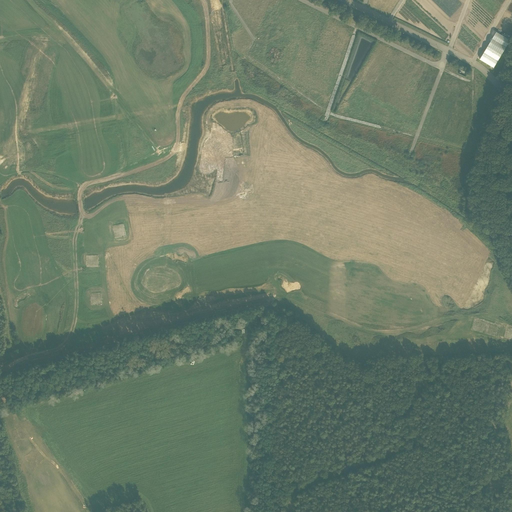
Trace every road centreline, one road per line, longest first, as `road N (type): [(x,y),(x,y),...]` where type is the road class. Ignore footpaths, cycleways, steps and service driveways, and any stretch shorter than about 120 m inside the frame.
road 1 (track): [(0,374),(259,304),(357,359)]
road 2 (track): [(511,451),(436,379),(307,485)]
road 3 (track): [(477,511),(357,359)]
road 4 (unclassified): [(448,50),(442,68),(300,0)]
road 5 (track): [(357,359),(511,353)]
road 6 (track): [(419,439),(307,485)]
